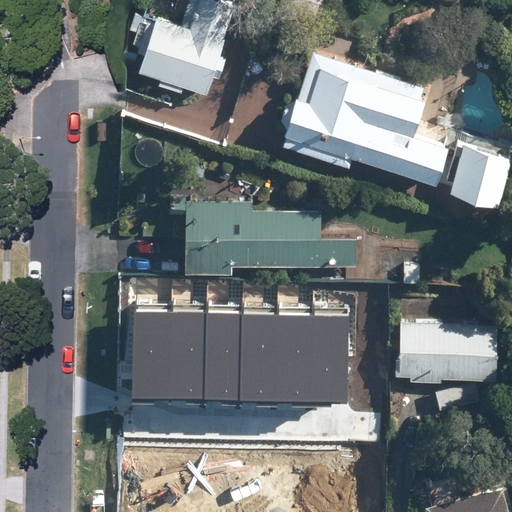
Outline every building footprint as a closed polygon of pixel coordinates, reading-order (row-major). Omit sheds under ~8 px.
[(234,8),(213,0),(191,0),(181,27),(154,17),(134,68),(151,75),(150,80),(182,92),(184,87),(200,93),(234,8)] [(423,85),(311,50),(281,144),(348,165),(351,155),(436,182),(448,143),(409,131),(423,85)] [(511,156),(462,141),(451,180),(499,195),(511,156)] [(251,197),(184,198),(181,271),(229,273),(229,263),(355,268),(356,233),(319,232),(320,208),(251,205),(251,197)] [(346,318),(136,311),(134,391),(343,399),(346,318)] [(497,322),(397,318),(394,372),(405,373),(405,380),(440,382),(440,374),(494,377),(497,322)] [(248,511),(250,460),(167,456),(165,511),(200,511),(201,498),(213,498),(212,511),(248,511)] [(510,511),(506,488),(424,506),(425,511),(510,511)]
